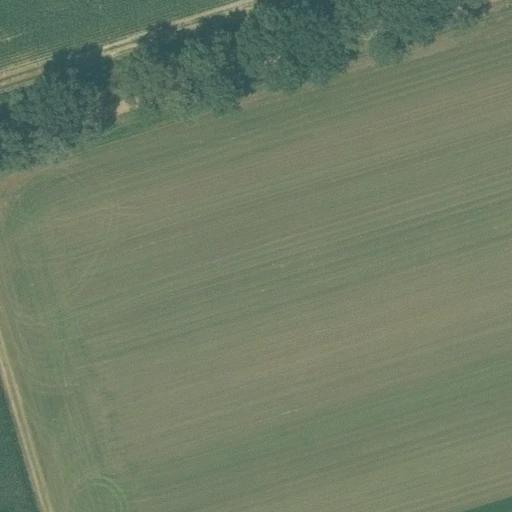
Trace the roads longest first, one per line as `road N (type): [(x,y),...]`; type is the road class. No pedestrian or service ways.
road 1 (track): [(511,1),(0,162)]
road 2 (track): [(0,331),(52,511)]
